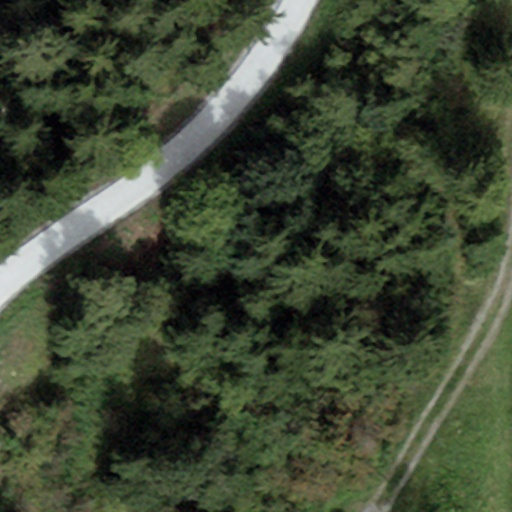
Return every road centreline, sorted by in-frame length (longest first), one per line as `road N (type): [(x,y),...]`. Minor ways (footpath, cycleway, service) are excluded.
road 1 (unclassified): [(0,296),(215,119),(264,63),(297,0)]
road 2 (track): [(511,229),(480,364),(382,511)]
